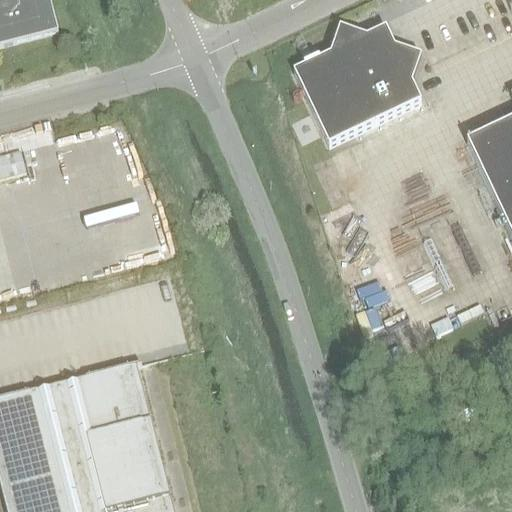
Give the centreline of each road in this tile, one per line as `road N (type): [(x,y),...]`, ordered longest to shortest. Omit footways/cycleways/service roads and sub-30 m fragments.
road 1 (unclassified): [(350,511),(278,270),(194,61)]
road 2 (unclassified): [(194,61),(0,115)]
road 3 (unclassified): [(194,61),(327,0)]
